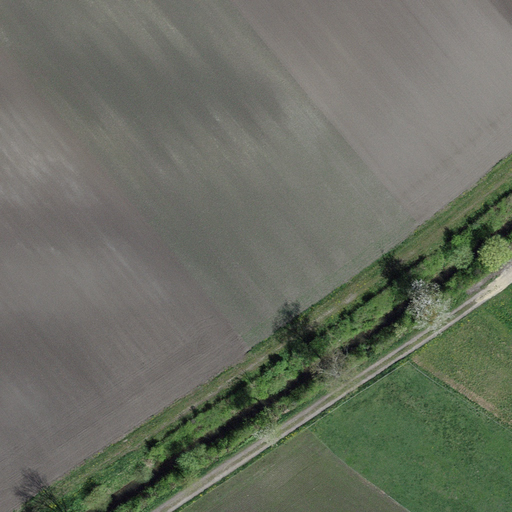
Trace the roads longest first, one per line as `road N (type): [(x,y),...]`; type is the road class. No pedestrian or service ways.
road 1 (track): [(511,182),(0,511)]
road 2 (track): [(224,511),(511,307)]
